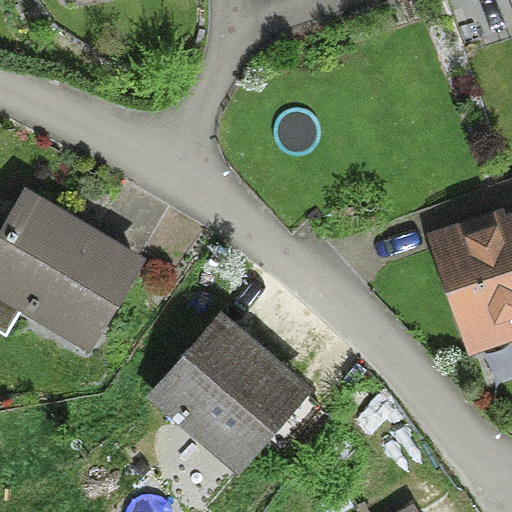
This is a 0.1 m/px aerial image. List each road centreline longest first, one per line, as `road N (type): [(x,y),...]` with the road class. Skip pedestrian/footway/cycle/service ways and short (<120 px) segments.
road 1 (residential): [(257,233),(408,377),(503,499)]
road 2 (unclassified): [(0,93),(63,112),(168,165),(257,233)]
